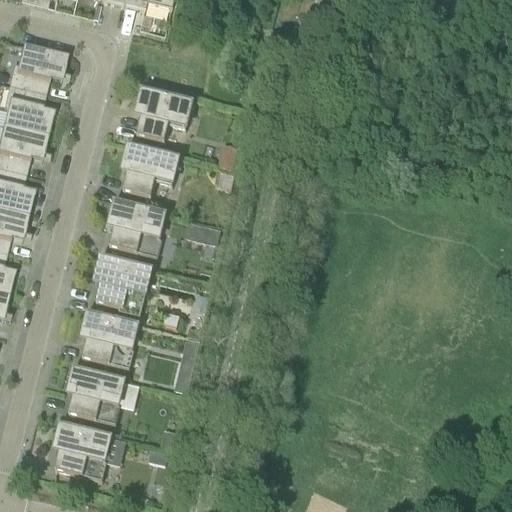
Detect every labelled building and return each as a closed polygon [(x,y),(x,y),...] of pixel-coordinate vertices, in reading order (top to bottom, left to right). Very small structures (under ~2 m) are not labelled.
[(120,12),(122,13),(124,0),(101,0),(101,6),(121,11),(120,12)] [(124,0),(122,13),(123,13),(123,11),(143,16),(145,10),(170,16),(173,0),(124,0)] [(13,70),(7,92),(45,101),(48,86),(47,86),(49,80),(68,85),(68,84),(62,82),(66,63),(17,51),(17,53),(21,54),(16,71),(13,70)] [(6,114),(1,133),(47,144),(51,124),(39,121),(40,116),(41,116),(45,101),(7,92),(2,113),(6,114)] [(141,122),(136,142),(164,149),(164,147),(168,132),(185,136),(191,110),(194,110),(194,109),(140,96),(140,97),(142,98),(138,114),(146,116),(144,122),(141,122)] [(0,174),(25,181),(29,166),(28,166),(29,160),(48,165),(49,163),(42,162),(47,144),(1,133),(0,138),(0,174)] [(127,177),(122,197),(150,204),(150,203),(151,201),(154,187),(171,191),(178,166),(180,166),(180,165),(126,152),(126,153),(128,153),(124,170),(132,172),(131,178),(127,177)] [(220,158),(216,172),(231,176),(235,162),(235,161),(235,159),(221,156),(220,157),(220,158)] [(0,217),(27,224),(32,204),(19,201),(21,195),(22,196),(25,181),(0,174),(0,217)] [(219,178),(217,187),(220,192),(230,194),(233,181),(219,178)] [(160,248),(158,247),(164,221),(167,222),(167,221),(113,207),(113,209),(115,209),(111,226),(119,228),(117,234),(113,233),(109,253),(156,265),(160,248)] [(0,259),(6,261),(9,246),(8,246),(10,240),(29,245),(29,243),(22,242),(27,224),(0,217),(0,259)] [(205,233),(201,249),(215,252),(219,237),(205,233)] [(0,301),(7,304),(12,284),(0,281),(0,279),(1,275),(2,276),(6,261),(0,259),(0,301)] [(144,304),(151,277),(153,278),(153,276),(99,263),(99,264),(101,265),(97,282),(105,283),(104,290),(100,289),(95,309),(119,315),(118,319),(141,324),(146,305),(144,304)] [(0,322),(9,325),(9,323),(3,322),(7,304),(0,301),(0,322)] [(81,365),(129,376),(133,359),(131,359),(137,333),(139,333),(139,332),(85,319),(85,320),(87,321),(83,337),(91,339),(90,345),(86,345),(81,365)] [(188,334),(186,342),(193,344),(194,345),(197,345),(197,343),(198,342),(199,337),(190,334),(189,334),(188,334)] [(185,345),(183,356),(196,359),(199,348),(185,345)] [(68,420),(113,431),(123,389),(126,389),(126,388),(72,375),(72,376),(74,376),(70,393),(78,395),(76,401),(73,400),(68,420)] [(176,387),(173,397),(186,400),(189,390),(176,387)] [(54,476),(102,488),(106,471),(104,470),(110,444),(112,445),(112,444),(58,430),(58,432),(60,432),(56,449),(64,451),(63,457),(59,456),(54,476)] [(164,437),(160,454),(171,457),(175,440),(164,437)] [(139,453),(136,465),(151,468),(154,457),(139,453)]
